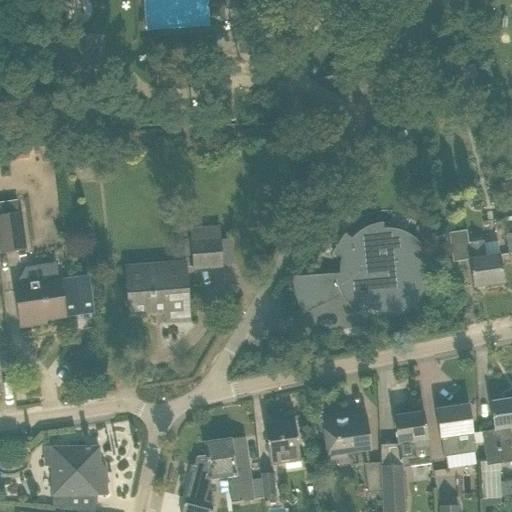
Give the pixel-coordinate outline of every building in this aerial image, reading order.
[(246,0),(228,0),(229,10),(247,8),(246,0)] [(93,36),(58,39),(61,72),(96,69),(93,36)] [(316,83),(328,90),(340,97),(357,70),(333,56),(316,83)] [(102,84),(98,95),(110,98),(113,88),(102,84)] [(54,139),(56,149),(105,142),(103,132),(54,139)] [(0,202),(0,254),(26,251),(21,213),(17,212),(16,201),(0,202)] [(190,230),(193,268),(221,266),(218,228),(190,230)] [(447,233),(449,243),(452,262),(469,260),(473,287),(503,283),(499,253),(486,255),(483,241),(467,243),(466,230),(447,233)] [(337,281),(336,281),(336,283),(337,285),(337,287),(338,289),(339,291),(339,292),(339,293),(340,293),(340,294),(341,295),(342,298),(345,302),(347,305),(350,308),(353,310),(359,303),(364,297),(376,304),(375,309),(378,310),(381,310),(385,311),(388,311),(392,310),(395,310),(399,309),(402,308),(405,306),(408,304),(411,302),(414,300),(416,298),(418,295),(420,292),(422,289),(424,286),(425,283),(426,280),(426,276),(427,273),(427,269),(426,266),(426,262),(425,259),(424,256),(422,253),(421,249),(419,247),(416,244),(414,241),(411,239),(409,237),(406,235),(402,234),(399,233),(396,232),(392,231),(389,231),(385,231),(382,231),(379,232),(375,232),(372,234),(369,235),(366,237),(363,239),(360,241),(358,243),(355,246),(353,249),(352,252),(350,255),(349,258),(348,261),(347,265),(347,268),(347,272),(347,275),(348,279),(337,281)] [(164,313),(165,323),(189,321),(185,263),(125,267),(128,315),(164,313)] [(320,275),(291,278),(291,279),(292,280),(292,282),(292,283),(292,286),(293,290),(294,292),(294,293),(294,295),(295,296),(295,298),(296,301),(297,303),(298,305),(299,307),(299,309),(300,310),(300,311),(301,312),(302,314),(327,301),(326,300),(325,298),(324,296),(323,294),(323,291),(322,288),(321,286),(321,285),(320,282),(320,280),(320,279),(320,276),(320,275)] [(87,276),(62,279),(67,316),(92,313),(87,276)] [(36,320),(65,316),(59,277),(14,283),(20,327),(36,324),(36,320)] [(481,467),(482,499),(511,495),(511,480),(498,483),(495,465),(511,462),(511,450),(509,429),(511,428),(511,399),(489,403),(494,434),(481,436),(486,466),(481,467)] [(476,453),(473,433),(471,426),(468,406),(436,411),(439,431),(440,438),(441,438),(444,457),(476,453)] [(395,466),(380,466),(381,491),(381,511),(403,511),(402,468),(431,463),(428,449),(426,432),(423,413),(392,417),(399,460),(394,461),(395,466)] [(371,452),(366,415),(343,418),(342,414),(318,418),(321,440),(323,439),(326,462),(344,459),(344,455),(371,452)] [(264,425),(270,466),(300,462),(294,421),(264,425)] [(192,473),(181,511),(210,511),(213,503),(205,501),(210,481),(227,478),(230,503),(253,501),(253,499),(262,498),(260,479),(250,480),(247,457),(244,437),(203,443),(205,456),(196,457),(193,466),(197,467),(195,473),(192,473)] [(44,448),(44,467),(50,467),(50,497),(51,497),(52,508),(71,510),(71,495),(106,495),(106,470),(99,470),(98,447),(89,447),(89,446),(85,446),(85,447),(44,448)] [(379,463),(363,464),(367,494),(381,491),(380,466),(379,463)] [(273,473),(259,474),(260,479),(262,498),(262,500),(276,498),(273,473)]
